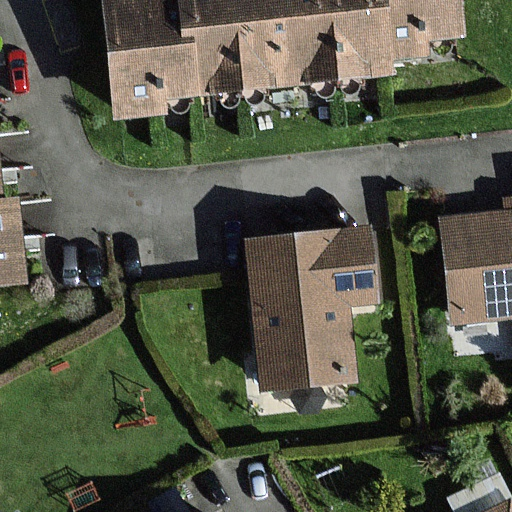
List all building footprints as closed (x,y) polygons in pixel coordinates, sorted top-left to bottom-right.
[(196,38),(187,39),(182,0),(106,0),(118,116),(165,112),(163,96),(201,93),(196,38)] [(201,93),(394,74),(393,58),(387,3),(380,4),(380,0),(182,0),(187,39),(196,38),(201,93)] [(460,0),(380,0),(380,4),(387,3),(393,58),(427,54),(426,39),(464,35),(460,0)] [(0,283),(23,281),(15,199),(0,200),(0,283)] [(511,312),(511,212),(444,220),(454,318),(511,312)] [(372,231),(249,240),(260,385),(354,378),(349,303),(377,301),(372,231)] [(491,511),(511,511),(511,505),(511,503),(491,511)]
